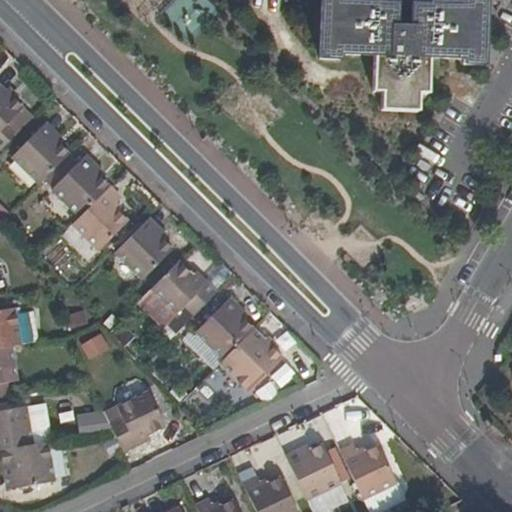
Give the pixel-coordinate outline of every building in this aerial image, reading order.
[(179,0),(171,0),(161,13),(192,38),(206,21),(179,0)] [(326,0),(323,56),(346,58),(347,52),(380,55),(377,91),(384,91),(382,107),(426,111),(427,94),(432,94),(436,56),(469,59),(468,63),(488,65),(494,0),(468,0),(469,3),(434,0),(434,5),(433,16),(417,14),(418,8),(418,3),(398,2),(397,3),(396,14),(380,13),(381,2),(381,0),(378,0),(326,0)] [(381,2),(380,13),(396,14),(397,3),(381,2)] [(433,16),(434,5),(418,3),(418,8),(417,14),(433,16)] [(0,144),(5,139),(1,136),(19,118),(0,98),(0,144)] [(8,166),(34,191),(64,161),(38,135),(8,166)] [(0,144),(0,155),(11,144),(5,139),(0,144)] [(42,189),(48,196),(71,172),(72,171),(65,165),(42,189)] [(45,198),(74,225),(104,195),(75,167),(72,171),(71,172),(48,196),(45,198)] [(115,205),(104,195),(74,225),(67,232),(94,259),(124,229),(108,213),(115,205)] [(140,229),(111,259),(139,287),(168,257),(140,229)] [(162,330),(172,340),(213,299),(202,288),(199,291),(174,268),(147,294),(151,298),(172,319),(162,330)] [(151,298),(141,310),(162,330),(172,319),(151,298)] [(192,338),(219,365),(249,335),(221,308),(192,338)] [(0,354),(9,353),(36,348),(31,319),(34,318),(33,312),(26,311),(20,312),(20,314),(11,316),(9,310),(0,311),(0,354)] [(104,333),(82,345),(91,361),(113,349),(104,333)] [(278,362),(249,335),(219,365),(216,368),(244,396),(278,362)] [(9,353),(0,354),(0,402),(6,402),(4,390),(15,388),(9,353)] [(144,398),(99,420),(108,437),(119,460),(132,454),(129,448),(161,433),(144,398)] [(0,455),(29,451),(22,412),(0,415),(0,455)] [(0,455),(0,481),(3,495),(51,488),(43,448),(29,451),(0,455)] [(347,451),(333,457),(356,505),(357,506),(391,489),(373,452),(352,462),(347,451)] [(317,452),(279,468),(297,506),(335,488),(317,452)] [(251,482),(236,489),(246,511),(287,511),(274,484),(256,493),(251,482)]
